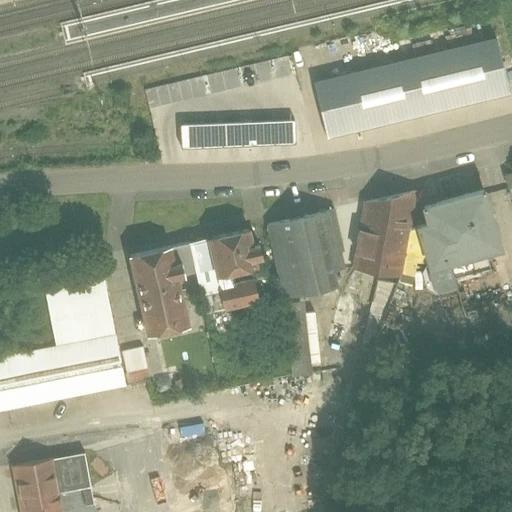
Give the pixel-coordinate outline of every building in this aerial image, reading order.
[(507,91),(494,36),(314,80),(327,135),(507,91)] [(292,116),(178,121),(179,144),(293,139),(292,116)] [(499,245),(483,177),(419,192),(423,212),(414,214),(416,223),(406,226),(413,188),(361,199),(347,270),(395,279),(410,282),(414,265),(425,263),(431,285),(453,280),(448,257),(499,245)] [(327,206),(262,222),(282,300),(334,287),(330,273),(343,270),(327,206)] [(204,236),(212,271),(262,260),(256,233),(250,234),(247,221),(203,231),(204,236)] [(204,236),(171,243),(179,277),(192,274),(197,296),(217,292),(216,285),(212,271),(204,236)] [(170,237),(124,247),(142,326),(188,316),(179,277),(171,243),(170,237)] [(117,351),(101,274),(39,287),(51,343),(8,352),(0,353),(0,419),(7,418),(5,410),(147,380),(140,346),(117,351)] [(251,277),(216,285),(217,292),(225,325),(247,320),(244,305),(257,302),(251,277)] [(92,511),(80,448),(8,462),(17,511),(92,511)]
